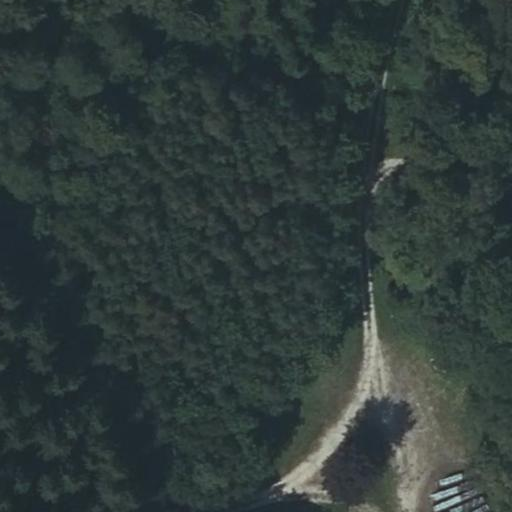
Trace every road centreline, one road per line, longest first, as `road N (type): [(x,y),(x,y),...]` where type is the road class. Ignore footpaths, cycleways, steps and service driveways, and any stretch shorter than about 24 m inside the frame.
road 1 (track): [(369,0),(350,121),(357,292),(382,461),(398,511)]
road 2 (track): [(234,511),(301,479),(382,461)]
